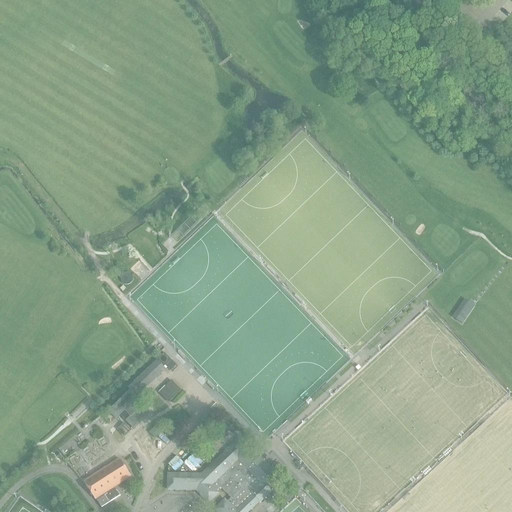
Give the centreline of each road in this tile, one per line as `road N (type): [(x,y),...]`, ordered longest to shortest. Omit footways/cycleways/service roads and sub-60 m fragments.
road 1 (track): [(123,298),(22,168),(0,155)]
road 2 (track): [(511,141),(481,95),(433,49)]
